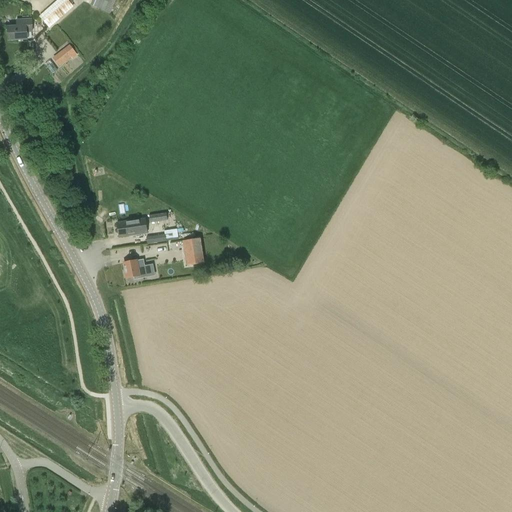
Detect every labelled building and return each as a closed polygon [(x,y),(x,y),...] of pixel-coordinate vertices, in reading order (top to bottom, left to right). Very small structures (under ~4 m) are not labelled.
[(57,0),(39,16),(49,28),(73,6),(72,5),(73,0),(57,0)] [(92,0),(90,5),(110,14),(115,0),(92,0)] [(26,32),(32,31),(31,19),(19,20),(20,26),(7,27),(8,41),(27,39),(26,32)] [(65,50),(59,55),(64,63),(71,58),(65,50)] [(53,74),(57,71),(50,61),(45,65),(53,74)] [(166,213),(149,215),(150,223),(167,220),(166,213)] [(119,237),(147,233),(145,219),(117,223),(119,237)] [(147,243),(167,241),(179,239),(178,233),(165,235),(165,234),(146,237),(147,243)] [(186,266),(204,263),(201,238),(182,241),(186,266)] [(147,277),(144,259),(124,263),(127,279),(134,277),(134,279),(147,277)]
